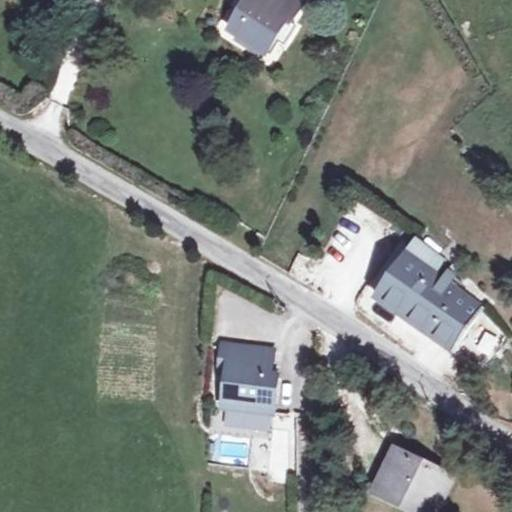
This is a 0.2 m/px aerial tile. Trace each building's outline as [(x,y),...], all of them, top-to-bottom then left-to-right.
[(249,18),(238,35),(266,53),(286,23),(291,25),(303,6),(292,0),(250,0),(258,4),(249,18)] [(250,0),(247,0),(239,12),(249,18),(258,4),(250,0)] [(456,354),(485,310),(436,274),(445,261),(419,242),(379,300),(456,354)] [(274,354),(225,348),(222,373),(229,373),(225,408),(275,414),(279,378),(272,377),(274,354)] [(428,511),(435,511),(451,478),(398,454),(381,490),(428,511)]
